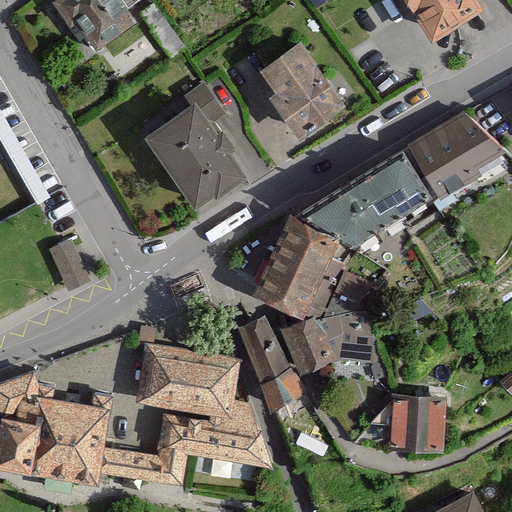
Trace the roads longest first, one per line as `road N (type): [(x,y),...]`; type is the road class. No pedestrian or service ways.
road 1 (tertiary): [(511,57),(200,240)]
road 2 (residential): [(306,511),(200,240)]
road 3 (residential): [(0,43),(137,282)]
road 4 (tertiary): [(137,282),(107,306),(0,356)]
